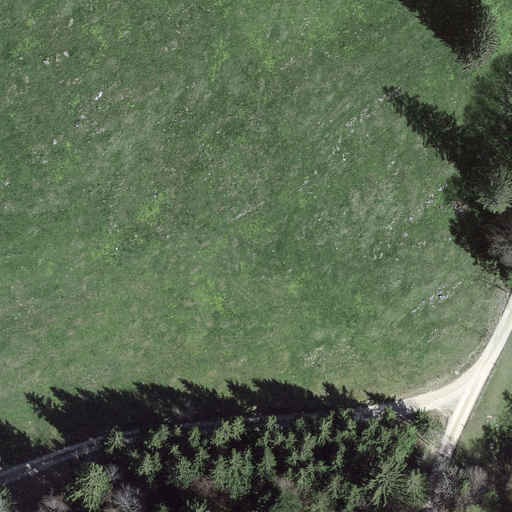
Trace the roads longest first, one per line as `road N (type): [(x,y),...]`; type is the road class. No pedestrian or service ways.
road 1 (track): [(0,477),(80,447),(185,425),(468,391)]
road 2 (track): [(434,511),(468,391),(511,316)]
